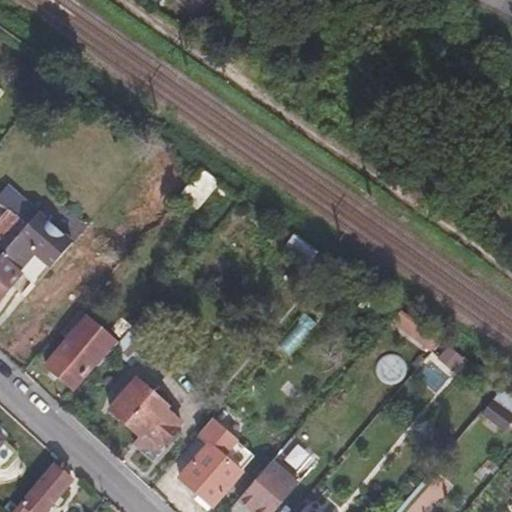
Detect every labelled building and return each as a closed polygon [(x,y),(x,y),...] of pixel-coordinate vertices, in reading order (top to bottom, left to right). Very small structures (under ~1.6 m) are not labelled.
[(200,169),(178,195),(193,209),(217,182),(200,169)] [(8,208),(0,217),(0,244),(5,249),(28,222),(20,217),(8,208)] [(0,255),(0,297),(21,273),(17,270),(34,251),(50,265),(70,241),(37,212),(28,222),(5,249),(0,255)] [(279,253),(302,270),(315,252),(291,235),(279,253)] [(88,264),(76,278),(92,293),(133,245),(123,237),(102,261),(98,257),(90,265),(88,264)] [(20,301),(0,323),(19,340),(38,317),(20,301)] [(117,342),(85,316),(44,363),(69,385),(91,362),(95,366),(103,357),(117,342)] [(135,321),(103,357),(112,366),(144,330),(135,321)] [(130,381),(109,406),(127,422),(128,422),(149,396),(130,381)] [(149,396),(128,422),(127,422),(140,433),(135,440),(155,456),(178,425),(162,410),(163,408),(149,396)] [(208,447),(206,445),(187,467),(178,478),(209,505),(238,471),(246,459),(235,450),(238,447),(237,439),(230,434),(221,433),(213,438),(208,447)] [(206,445),(195,436),(176,458),(187,467),(206,445)] [(267,461),(234,499),(249,511),(268,511),(293,484),(267,461)] [(56,467),(22,504),(30,511),(31,511),(48,511),(75,484),(56,467)]
